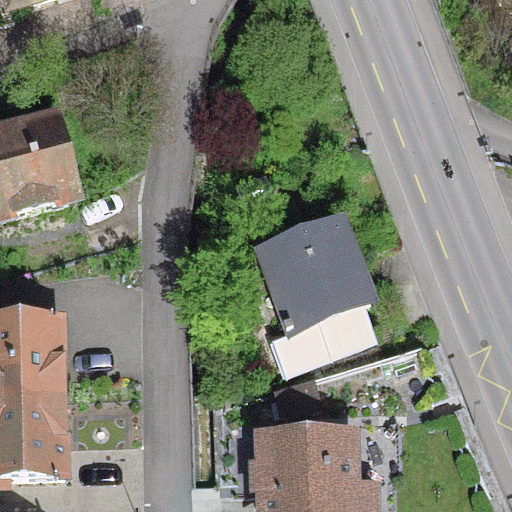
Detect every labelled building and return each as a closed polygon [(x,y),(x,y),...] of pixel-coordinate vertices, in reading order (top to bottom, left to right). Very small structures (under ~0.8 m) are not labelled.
[(75,0),(2,0),(8,19),(75,0)] [(0,225),(73,206),(53,130),(0,144),(0,225)] [(371,315),(344,235),(264,263),(291,342),(371,315)] [(0,483),(62,483),(61,337),(0,337),(0,483)] [(353,511),(353,449),(265,451),(265,511),(353,511)]
